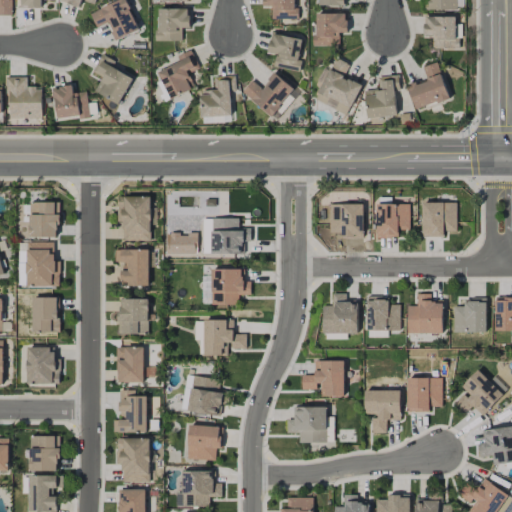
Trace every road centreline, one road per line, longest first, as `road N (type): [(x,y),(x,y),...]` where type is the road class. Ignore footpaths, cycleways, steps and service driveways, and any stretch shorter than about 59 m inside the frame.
road 1 (tertiary): [(502,151),(0,159)]
road 2 (residential): [(87,160),(92,511)]
road 3 (residential): [(293,271),(290,325),(258,412),(250,511)]
road 4 (residential): [(293,271),(499,268)]
road 5 (residential): [(250,475),(318,475),(441,453)]
road 6 (secondary): [(502,11),(502,151)]
road 7 (residential): [(502,151),(489,181),(489,240),(499,268)]
road 8 (residential): [(499,268),(511,242),(502,151)]
